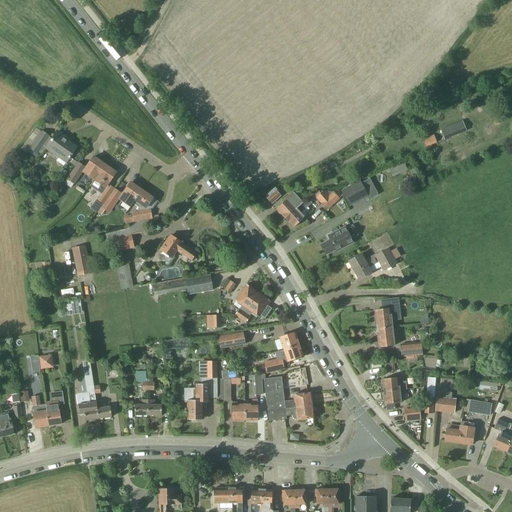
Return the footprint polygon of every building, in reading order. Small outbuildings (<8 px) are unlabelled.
[(466,131),(463,121),(440,130),(444,140),(466,131)] [(42,131),(33,144),(30,149),(31,149),(28,152),(34,156),(36,153),(37,153),(43,144),(46,147),(45,147),(59,157),(60,155),(67,160),(66,162),(67,162),(69,159),(70,159),(72,157),(71,157),(73,154),(72,153),(77,147),(63,138),(65,136),(57,131),(52,138),(49,136),(42,131)] [(422,139),(425,147),(437,142),(434,135),(422,139)] [(86,168),(85,168),(78,163),(67,179),(74,184),(82,171),(94,180),(96,178),(98,174),(105,164),(94,157),(86,168)] [(403,161),(388,168),(392,177),(407,170),(403,161)] [(108,184),(116,172),(105,164),(98,174),(96,178),(94,180),(105,187),(97,200),(102,203),(113,187),(108,184)] [(365,189),(373,185),(369,178),(362,182),(365,189)] [(362,182),(361,180),(342,191),(350,207),(369,196),(365,189),(362,182)] [(131,182),(119,199),(131,207),(133,203),(142,190),(131,182)] [(109,208),(113,202),(121,192),(114,188),(103,204),(109,208)] [(268,198),(272,203),(281,196),(275,188),(266,196),(268,198)] [(133,203),(139,207),(137,210),(139,211),(138,211),(132,213),(132,215),(124,217),(125,223),(152,218),(151,209),(147,210),(147,207),(153,198),(142,190),(133,203)] [(327,209),(340,198),(334,191),(329,196),(324,190),(316,197),(327,209)] [(285,201),(277,209),(278,210),(278,212),(280,214),(281,214),(285,218),(302,202),(293,192),(291,193),(283,200),(284,201),(284,200),(285,201)] [(305,217),(300,212),(311,203),(308,199),(303,202),(302,202),(285,218),(289,222),(289,224),(291,226),(292,226),(294,227),(305,217)] [(327,255),(336,249),(337,251),(353,243),(351,239),(357,236),(351,226),(346,229),(345,227),(329,236),(331,240),(321,245),(327,255)] [(134,247),(129,228),(114,232),(116,238),(117,238),(121,250),(134,247)] [(171,258),(177,250),(191,260),(196,253),(181,243),(182,243),(180,242),(181,241),(176,238),(171,235),(165,243),(164,243),(152,261),(158,265),(166,254),(171,258)] [(86,245),(72,248),(77,276),(91,274),(86,245)] [(386,270),(397,264),(389,249),(388,247),(364,260),(361,254),(349,261),(359,280),(371,273),(368,268),(381,261),(386,270)] [(51,271),(50,262),(42,263),(44,272),(51,271)] [(129,262),(118,264),(122,289),(134,287),(129,262)] [(154,295),(186,290),(187,295),(213,290),(210,276),(185,280),(152,286),(154,295)] [(231,281),(225,290),(230,293),(236,285),(231,281)] [(239,309),(235,315),(240,319),(257,294),(247,287),(237,301),(243,305),(240,310),(239,309)] [(268,302),(257,294),(240,319),(246,323),(250,317),(249,317),(253,312),(259,316),(260,314),(265,318),(272,309),(266,305),(268,302)] [(80,299),(65,301),(65,309),(81,307),(80,299)] [(377,328),(377,329),(394,327),(393,320),(401,319),(400,308),(399,308),(399,306),(398,299),(382,301),(382,309),(383,309),(383,310),(375,311),(376,317),(375,317),(376,327),(377,328)] [(221,315),(211,316),(211,328),(218,328),(221,328),(221,316),(221,315)] [(376,335),(378,336),(379,348),(395,346),(393,327),(377,329),(377,331),(376,332),(376,335)] [(220,349),(246,344),(243,331),(218,336),(220,349)] [(284,350),(299,345),(298,344),(299,343),(298,339),(297,339),(296,337),(295,337),(294,333),(280,337),(284,350)] [(187,338),(164,341),(165,349),(170,349),(187,349),(187,338)] [(421,342),(400,344),(402,357),(423,355),(421,342)] [(299,345),(284,350),(288,362),(302,358),(300,353),(301,353),(301,351),(301,350),(300,347),(299,346),(299,345)] [(51,355),(39,357),(41,370),(53,368),(51,355)] [(265,362),(267,373),(284,369),(282,358),(265,362)] [(91,361),(82,362),(87,393),(78,394),(79,404),(78,404),(80,414),(84,414),(85,421),(96,419),(99,419),(97,404),(95,393),(94,386),(91,361)] [(203,418),(203,407),(206,407),(206,396),(216,396),(216,362),(207,362),(208,377),(205,377),(205,385),(196,385),(196,389),(185,389),(185,402),(188,402),(189,419),(190,419),(192,421),(194,421),(196,419),(198,419),(203,418)] [(310,385),(307,368),(300,369),(300,372),(303,386),(310,385)] [(137,383),(143,383),(143,390),(148,390),(148,382),(147,382),(146,371),(136,371),(137,383)] [(262,396),(261,377),(261,376),(254,376),(255,396),(262,396)] [(295,400),(284,402),(282,377),(264,379),(267,411),(312,405),(311,400),(313,399),(312,396),(311,395),(311,393),(295,395),(295,400)] [(399,377),(383,379),(384,385),(383,386),(383,389),(384,390),(384,392),(400,390),(407,389),(406,382),(399,382),(399,377)] [(231,379),(224,379),(224,401),(232,401),(232,385),(241,384),(241,381),(244,381),(244,378),(231,378),(231,379)] [(497,392),(498,383),(490,382),(489,391),(497,392)] [(402,402),(400,390),(384,392),(385,393),(384,395),(384,398),(385,398),(386,404),(387,404),(388,410),(395,409),(395,403),(402,402)] [(20,393),(22,403),(31,401),(29,391),(20,393)] [(49,426),(47,411),(46,406),(46,404),(40,405),(39,396),(32,397),(34,413),(36,428),(49,426)] [(426,397),(425,413),(433,414),(434,398),(426,397)] [(437,397),(436,411),(456,412),(457,399),(437,397)] [(46,406),(47,411),(49,426),(61,424),(59,409),(58,403),(58,398),(50,399),(51,405),(46,406)] [(148,415),(148,400),(142,400),(142,405),(135,405),(135,415),(148,415)] [(148,400),(148,415),(162,415),(162,405),(155,405),(154,400),(148,400)] [(245,404),(245,420),(247,420),(248,421),(250,421),(251,420),(254,420),(254,419),(258,419),(258,404),(258,400),(253,400),(253,404),(245,404)] [(466,400),(465,408),(464,411),(475,413),(476,410),(483,412),(483,415),(490,416),(492,404),(466,400)] [(102,403),(97,404),(99,419),(112,417),(110,407),(103,408),(102,403)] [(245,420),(245,404),(232,404),(232,419),(237,419),(237,420),(239,420),(240,421),(243,421),(244,420),(245,420)] [(292,415),(292,417),(296,420),(297,420),(298,420),(314,419),(313,417),(315,416),(314,413),(313,411),(312,405),(267,411),(269,421),(286,419),(286,416),(292,415)] [(419,405),(404,407),(406,421),(421,419),(419,405)] [(14,412),(0,415),(0,430),(1,438),(14,434),(13,428),(15,428),(13,419),(22,418),(20,406),(14,407),(14,412)] [(511,424),(498,419),(494,429),(501,432),(495,446),(507,452),(511,440),(511,424)] [(461,427),(460,431),(459,443),(472,444),(474,432),(475,423),(469,422),(468,428),(461,427)] [(459,443),(460,431),(447,429),(445,441),(459,443)] [(226,488),(215,489),(215,504),(220,503),(220,508),(226,508),(226,503),(233,503),(232,488),(231,488),(231,487),(227,487),(226,488)] [(232,488),(233,503),(238,503),(238,508),(237,511),(242,511),(242,488),(238,488),(238,487),(234,487),(234,488),(232,488)] [(166,511),(166,505),(174,505),(174,504),(182,504),(181,496),(173,496),(173,490),(175,490),(174,489),(172,489),(172,488),(166,488),(166,489),(160,490),(161,490),(161,499),(160,499),(160,511),(166,511)] [(261,504),(262,490),(261,490),(260,488),(257,488),(256,489),(252,489),(250,511),(251,511),(255,511),(256,504),(261,504)] [(271,500),(272,490),(269,490),(268,489),(265,489),(264,490),(262,490),(261,504),(260,511),(272,511),(273,500),(271,500)] [(329,508),(329,489),(316,490),(316,497),(318,497),(318,505),(325,504),(325,508),(329,508)] [(329,489),(329,508),(333,508),(333,504),(340,504),(340,497),(341,497),(341,489),(329,489)] [(295,508),(295,490),(282,491),(283,498),(284,498),(284,505),(291,505),(291,508),(295,508)] [(295,490),(295,508),(300,508),(300,505),(307,504),(306,498),(308,498),(308,490),(295,490)] [(362,497),(357,497),(357,498),(356,498),(356,506),(354,507),(354,511),(356,511),(355,511),(377,511),(377,498),(362,498),(362,497)] [(400,511),(401,499),(397,499),(396,498),(394,498),(392,499),(390,511),(400,511)] [(410,511),(411,500),(410,500),(410,499),(408,499),(406,500),(401,499),(400,511),(410,511)]
